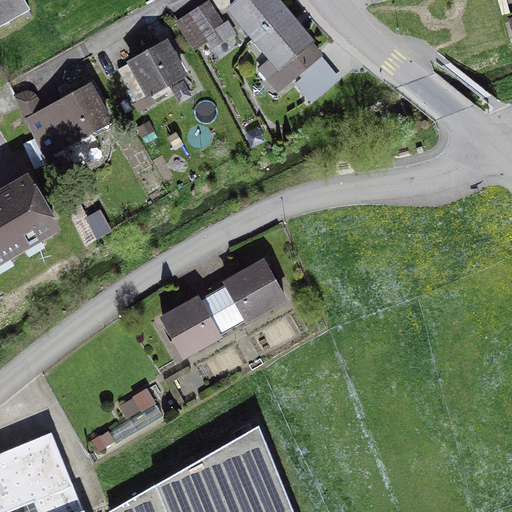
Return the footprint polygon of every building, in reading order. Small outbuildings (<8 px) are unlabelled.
[(21,0),(0,0),(0,26),(28,11),(21,0)] [(270,0),(239,0),(229,9),(253,37),(282,14),(270,0)] [(210,48),(232,34),(225,23),(219,27),(204,5),(176,24),(194,51),(206,42),(210,48)] [(289,81),(318,57),(282,14),(253,37),(278,69),(279,68),(289,81)] [(167,86),(182,78),(163,44),(158,47),(154,41),(141,48),(145,55),(129,64),(117,71),(135,103),(149,96),(152,101),(169,91),(167,86)] [(87,87),(71,96),(69,91),(60,96),(63,101),(41,113),(34,100),(28,95),(21,95),(14,99),(42,159),(90,132),(93,138),(108,129),(105,124),(107,123),(87,87)] [(0,270),(60,235),(25,180),(0,194),(0,270)] [(236,279),(231,277),(187,302),(184,303),(186,307),(161,321),(182,357),(215,338),(218,342),(232,334),(249,324),(247,320),(283,300),(263,264),(236,279)] [(82,511),(51,437),(0,457),(0,511),(15,511),(35,504),(38,511),(291,511),(259,430),(114,511),(82,511)]
